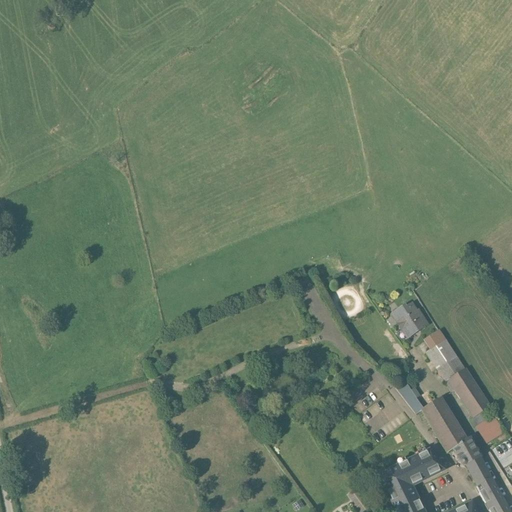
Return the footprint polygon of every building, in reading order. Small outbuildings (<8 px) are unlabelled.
[(405,310),(404,308),(394,315),(400,323),(398,324),(403,331),(405,330),(409,336),(425,325),(421,319),(423,318),(418,311),(417,312),(412,306),(405,310)] [(438,331),(423,341),(430,351),(445,341),(438,331)] [(430,351),(426,354),(436,370),(456,357),(445,341),(430,351)] [(490,409),(456,357),(436,370),(451,394),(454,392),(473,420),(470,422),(474,428),(475,428),(488,419),(484,413),(490,409)] [(413,395),(404,382),(394,388),(416,416),(421,413),(421,412),(422,411),(413,396),(413,395)] [(466,442),(440,400),(422,411),(421,412),(421,413),(447,454),(452,451),(466,442)] [(505,432),(494,416),(488,419),(475,428),(487,444),(505,432)] [(466,442),(452,451),(461,466),(462,467),(464,467),(466,466),(479,458),(469,440),(466,442)] [(474,511),(471,505),(455,511),(422,511),(411,488),(444,472),(429,452),(379,477),(395,511),(474,511)] [(503,502),(479,458),(466,466),(477,488),(475,488),(487,511),(503,502)] [(508,511),(503,502),(487,511),(508,511)]
